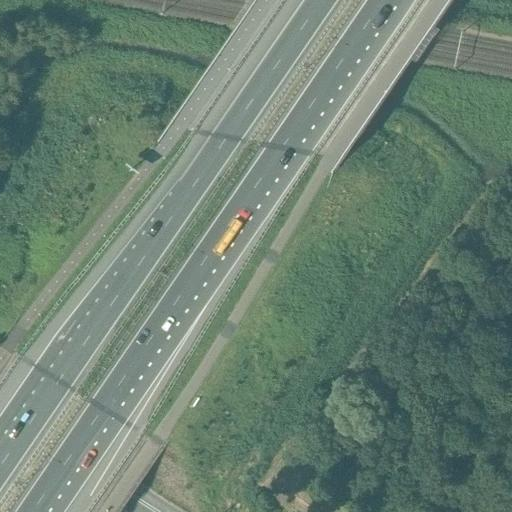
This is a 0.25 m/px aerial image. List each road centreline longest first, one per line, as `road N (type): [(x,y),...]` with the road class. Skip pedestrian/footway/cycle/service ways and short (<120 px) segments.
road 1 (trunk): [(30,511),(383,0)]
road 2 (trunk): [(322,0),(0,465)]
road 3 (secondary): [(121,511),(0,436)]
